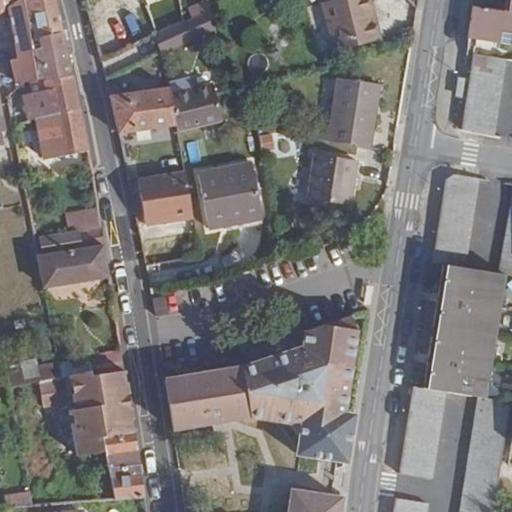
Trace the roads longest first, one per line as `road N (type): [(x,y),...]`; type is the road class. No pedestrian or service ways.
road 1 (residential): [(166,511),(103,116),(69,0)]
road 2 (residential): [(360,511),(416,146)]
road 3 (unknown): [(140,337),(269,318),(397,274)]
road 4 (residential): [(416,146),(439,0)]
